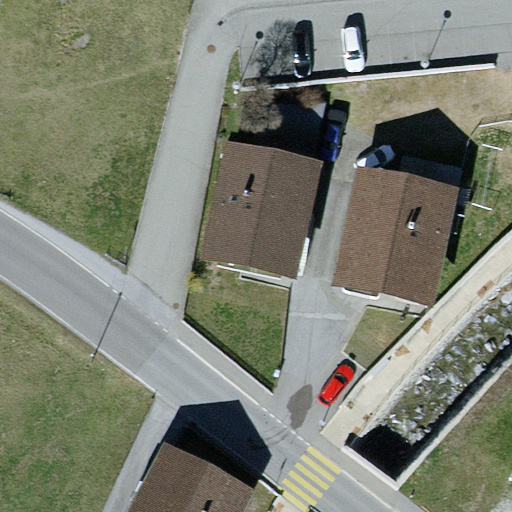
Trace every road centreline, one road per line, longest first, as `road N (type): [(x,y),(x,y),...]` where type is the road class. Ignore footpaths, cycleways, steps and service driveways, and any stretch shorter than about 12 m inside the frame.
road 1 (track): [(511,249),(369,392),(291,511)]
road 2 (residential): [(214,12),(140,343)]
road 3 (unclassified): [(140,343),(344,511)]
road 4 (unclassified): [(0,250),(140,343)]
